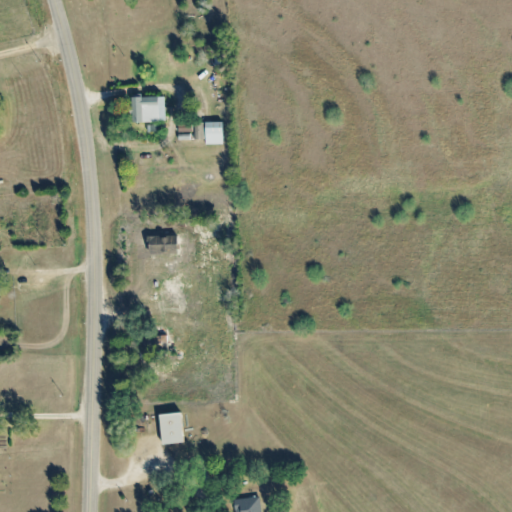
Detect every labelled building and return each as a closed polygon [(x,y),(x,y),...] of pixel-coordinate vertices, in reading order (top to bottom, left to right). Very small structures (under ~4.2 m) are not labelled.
[(163,97),(165,121),(136,123),(135,98),(163,97)] [(204,139),(177,139),(177,123),(204,122),(204,139)] [(222,145),(204,145),(204,139),(204,122),(222,122),(222,145)] [(30,289),(18,290),(18,277),(29,277),(30,289)] [(134,288),(135,300),(159,298),(158,286),(134,288)] [(167,335),(168,354),(154,355),(153,347),(143,347),(143,337),(156,336),(167,335)] [(183,442),(162,444),(160,416),(180,414),(183,442)] [(259,511),(258,497),(233,500),(233,511),(259,511)]
